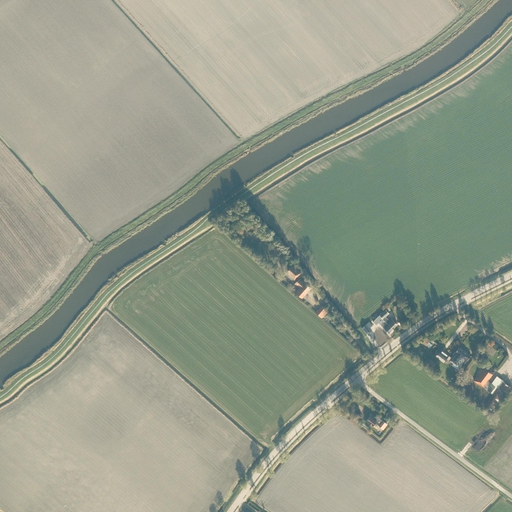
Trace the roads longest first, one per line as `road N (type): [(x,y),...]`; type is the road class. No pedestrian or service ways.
road 1 (tertiary): [(511,497),(360,380)]
road 2 (tertiary): [(230,511),(277,449),(357,376)]
road 3 (tertiary): [(357,376),(420,324),(511,274)]
